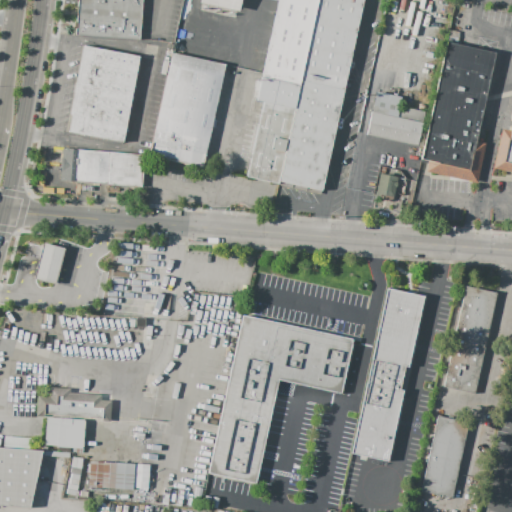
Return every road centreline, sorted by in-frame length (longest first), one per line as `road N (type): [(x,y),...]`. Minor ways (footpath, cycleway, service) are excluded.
road 1 (residential): [(511,249),(128,222)]
road 2 (primary): [(19,133),(41,0)]
